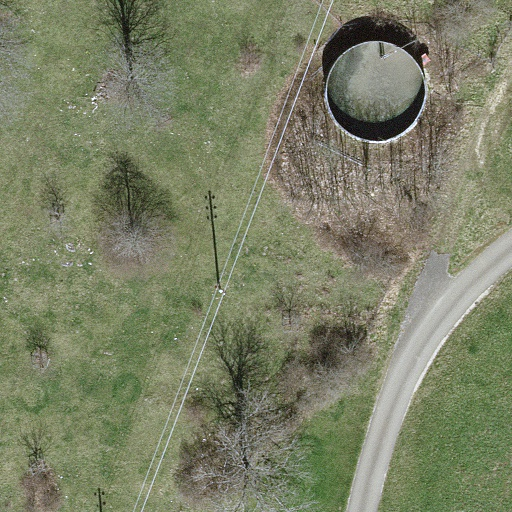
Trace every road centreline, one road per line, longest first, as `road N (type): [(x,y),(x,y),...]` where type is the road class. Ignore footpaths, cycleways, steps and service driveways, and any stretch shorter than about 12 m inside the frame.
road 1 (track): [(427,325),(441,244),(511,67)]
road 2 (track): [(363,511),(390,404),(427,325)]
